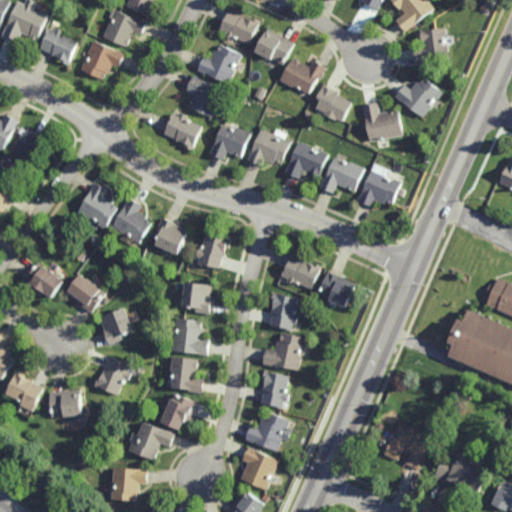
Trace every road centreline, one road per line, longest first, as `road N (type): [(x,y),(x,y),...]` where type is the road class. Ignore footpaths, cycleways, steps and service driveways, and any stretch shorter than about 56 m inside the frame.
road 1 (secondary): [(511,38),(311,511)]
road 2 (residential): [(0,72),(79,112),(178,182),(288,213),(414,267)]
road 3 (residential): [(197,0),(151,84),(0,259)]
road 4 (residential): [(271,208),(226,424),(204,472)]
